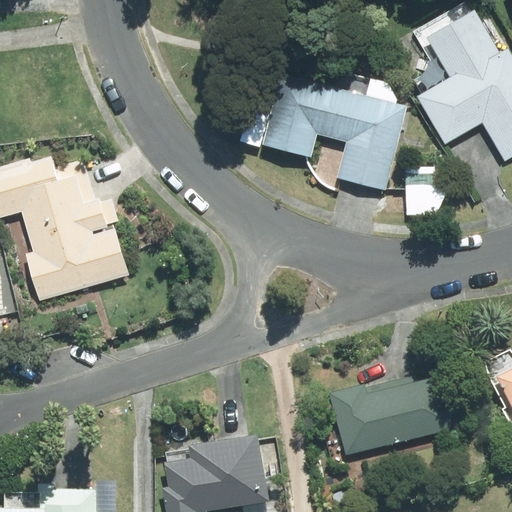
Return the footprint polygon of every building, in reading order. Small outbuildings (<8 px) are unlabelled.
[(511,157),(511,59),(505,48),(496,53),(471,9),(424,37),(447,76),(415,95),(445,144),(482,122),(505,162),(511,157)] [(385,191),(406,107),(276,75),(259,146),(310,159),(316,136),(346,143),(337,179),(385,191)] [(139,277),(116,197),(101,201),(92,171),(73,176),(66,153),(0,171),(0,195),(7,219),(29,212),(41,252),(31,255),(45,304),(139,277)] [(351,455),(464,429),(452,377),(422,384),(421,376),(337,395),(351,455)] [(265,436),(194,447),(196,460),(169,464),(173,489),(166,490),(169,511),(209,511),(274,503),(265,436)] [(98,511),(99,491),(40,491),(40,511),(4,511),(98,511)]
